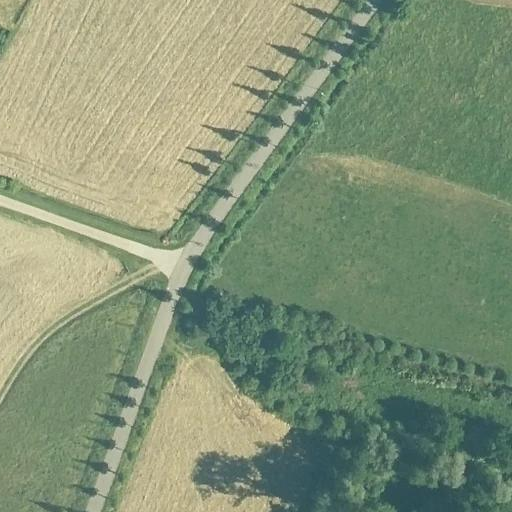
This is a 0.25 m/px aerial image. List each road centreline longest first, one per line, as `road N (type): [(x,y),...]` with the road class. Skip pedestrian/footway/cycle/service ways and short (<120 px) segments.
road 1 (unclassified): [(91,511),(192,250),(374,0)]
road 2 (track): [(0,396),(53,325),(133,276),(185,265)]
